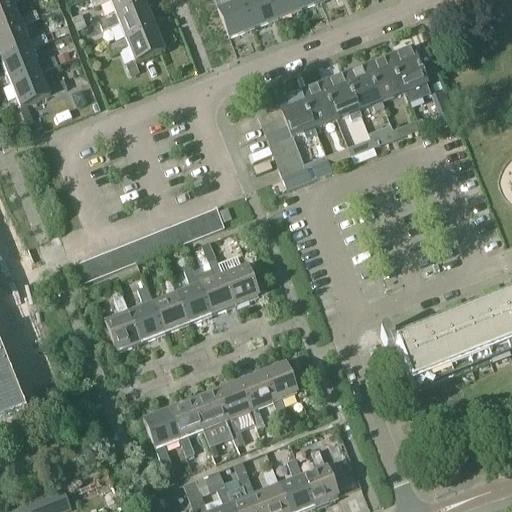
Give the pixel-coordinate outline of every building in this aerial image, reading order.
[(10,0),(0,0),(0,10),(13,5),(10,0)] [(94,0),(90,2),(93,11),(103,7),(100,0),(94,0)] [(142,0),(108,0),(116,18),(116,19),(146,7),(142,0)] [(245,0),(241,2),(253,32),(277,23),(267,0),(245,0)] [(267,0),(277,23),(301,13),(295,0),(267,0)] [(295,0),(301,13),(324,4),(321,0),(295,0)] [(217,11),(229,41),(253,32),(241,2),(217,11)] [(13,5),(0,10),(0,37),(22,29),(13,5)] [(126,42),(155,31),(146,7),(116,19),(99,25),(102,34),(120,27),(126,42)] [(35,13),(25,18),(28,26),(39,22),(35,13)] [(81,17),(72,21),(77,34),(86,30),(81,17)] [(22,29),(0,37),(0,60),(1,64),(31,52),(22,29)] [(126,42),(135,66),(164,54),(155,31),(126,42)] [(38,50),(48,46),(45,37),(34,41),(38,50)] [(112,57),(122,53),(118,45),(108,49),(112,57)] [(411,51),(388,60),(403,97),(407,107),(430,98),(424,83),(432,80),(423,56),(415,59),(411,51)] [(31,52),(1,64),(11,88),(41,76),(31,52)] [(63,57),(55,60),(58,68),(66,65),(63,57)] [(47,74),(58,69),(54,60),(44,64),(47,74)] [(388,60),(366,69),(381,106),(403,97),(388,60)] [(138,74),(134,64),(125,68),(129,77),(138,74)] [(381,106),(366,69),(344,77),(359,115),(372,110),(375,115),(384,112),(381,106)] [(41,76),(11,88),(20,112),(50,100),(41,76)] [(359,115),(344,77),(322,86),(337,124),(349,119),(351,124),(361,120),(359,115)] [(56,96),(66,92),(63,84),(53,88),(56,96)] [(314,132),(315,132),(337,124),(322,86),(299,95),(314,132)] [(443,94),(431,99),(444,133),(457,127),(443,94)] [(278,108),(283,119),(287,130),(292,140),(292,141),(304,137),(307,143),(317,139),(315,132),(314,132),(299,95),(277,104),(278,108)] [(283,119),(278,108),(257,117),(261,128),(283,119)] [(42,131),(37,119),(31,122),(36,134),(42,131)] [(283,119),(261,128),(265,139),(287,130),(283,119)] [(386,147),(396,143),(392,134),(390,129),(368,137),(374,152),(386,147)] [(396,143),(412,137),(409,129),(393,135),(396,143)] [(287,130),(265,139),(269,149),(292,140),(287,130)] [(292,140),(269,149),(274,160),(296,151),(292,141),(292,140)] [(348,152),(351,161),(367,155),(364,146),(348,152)] [(296,152),(296,151),(274,160),(278,172),(300,163),(296,152)] [(329,170),(345,163),(342,155),(326,161),(329,170)] [(319,164),(303,170),(305,174),(282,182),(287,194),(332,177),(329,170),(326,161),(319,164)] [(300,163),(278,172),(282,182),(305,174),(303,170),(300,163)] [(206,215),(214,236),(225,232),(216,211),(206,215)] [(232,223),(227,212),(220,215),(224,226),(232,223)] [(206,215),(196,220),(204,240),(214,236),(206,215)] [(204,240),(196,220),(185,224),(194,244),(204,240)] [(185,224),(175,228),(183,249),(194,244),(185,224)] [(183,249),(175,228),(165,232),(173,253),(183,249)] [(165,232),(155,236),(163,257),(173,253),(165,232)] [(163,257),(155,236),(144,240),(152,261),(163,257)] [(144,240),(134,244),(142,265),(152,261),(144,240)] [(142,265),(134,244),(124,248),(132,269),(142,265)] [(132,269),(124,248),(113,252),(121,273),(132,269)] [(113,252),(103,256),(111,277),(121,273),(113,252)] [(235,310),(259,300),(247,269),(246,269),(239,253),(231,256),(238,273),(222,279),(235,310)] [(111,277),(103,256),(93,260),(101,281),(111,277)] [(93,260),(82,265),(90,285),(101,281),(93,260)] [(199,288),(200,289),(211,319),(235,310),(222,279),(216,262),(208,265),(214,282),(199,288)] [(90,285),(82,265),(72,269),(80,289),(90,285)] [(188,285),(197,281),(193,272),(193,271),(184,275),(185,275),(188,285)] [(169,281),(161,284),(161,285),(165,294),(173,291),(169,281)] [(188,328),(211,319),(200,289),(199,288),(176,297),(188,328)] [(146,290),(138,293),(138,294),(141,303),(149,300),(146,291),(146,290)] [(153,306),(165,337),(188,328),(176,297),(153,306)] [(122,299),(114,303),(118,312),(126,309),(123,300),(122,299)] [(381,338),(381,339),(387,354),(395,350),(411,391),(511,351),(511,304),(396,350),(390,335),(389,334),(388,333),(387,332),(386,332),(385,332),(383,333),(382,333),(382,334),(381,335),(381,337),(381,338)] [(129,316),(141,347),(165,337),(153,306),(129,316)] [(105,325),(117,356),(141,347),(129,316),(105,325)] [(0,345),(0,424),(27,413),(0,345)] [(297,397),(286,368),(262,377),(273,407),(280,424),(288,421),(281,403),(297,397)] [(273,407),(262,377),(238,387),(250,416),(273,407)] [(250,416),(238,387),(215,396),(227,425),(250,416)] [(227,425),(215,396),(191,405),(203,435),(213,461),(218,459),(214,450),(233,442),(229,432),(226,426),(227,425)] [(203,435),(191,405),(168,414),(180,444),(203,435)] [(168,414),(144,424),(156,454),(180,444),(168,414)] [(261,420),(253,423),(257,433),(265,430),(261,420)] [(237,429),(229,432),(233,442),(236,450),(244,447),(237,429)] [(182,451),(186,461),(194,458),(190,447),(182,451)] [(310,458),(314,467),(322,464),(319,455),(311,458),(310,458)] [(163,470),(171,467),(167,457),(159,460),(163,470)] [(290,477),(299,473),(295,464),(287,467),(290,477)] [(242,466),(233,469),(239,486),(241,486),(249,482),(242,466)] [(327,471),(302,480),(314,511),(315,511),(329,505),(330,507),(339,503),(338,501),(339,501),(327,471)] [(267,486),(276,482),(272,473),(264,477),(267,486)] [(224,491),(218,475),(208,479),(214,495),(224,491)] [(287,511),(315,511),(314,511),(302,480),(279,490),(287,511)] [(232,509),(233,511),(260,511),(256,499),(255,499),(249,482),(241,486),(243,491),(227,497),(232,509)] [(195,485),(183,490),(189,505),(201,500),(195,485)] [(260,511),(287,511),(279,490),(256,499),(260,511)] [(233,511),(232,509),(227,497),(225,492),(217,495),(220,503),(205,509),(206,511),(233,511)] [(40,511),(37,504),(36,502),(25,506),(27,511),(40,511)]
